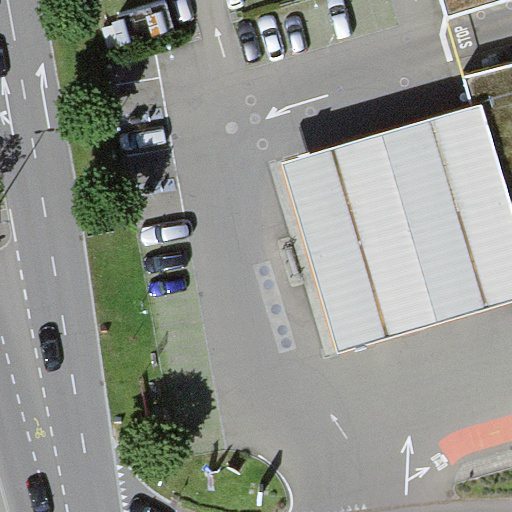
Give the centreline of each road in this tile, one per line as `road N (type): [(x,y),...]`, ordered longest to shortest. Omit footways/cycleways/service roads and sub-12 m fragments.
road 1 (unclassified): [(18,330),(14,94),(0,10)]
road 2 (unclassified): [(26,365),(61,511)]
